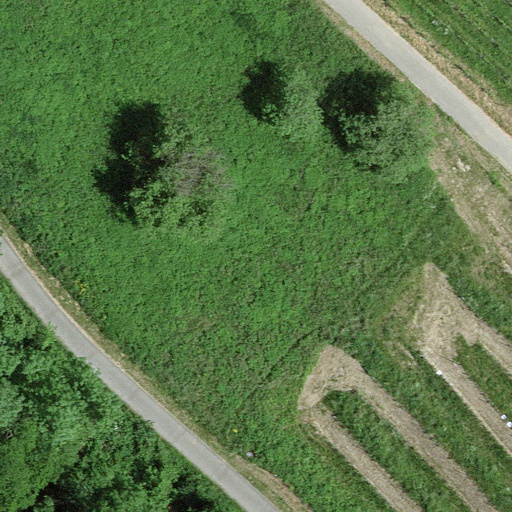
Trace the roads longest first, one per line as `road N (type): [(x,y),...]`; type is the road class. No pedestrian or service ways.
road 1 (track): [(0,245),(159,418),(265,511)]
road 2 (track): [(511,152),(460,116),(336,0)]
